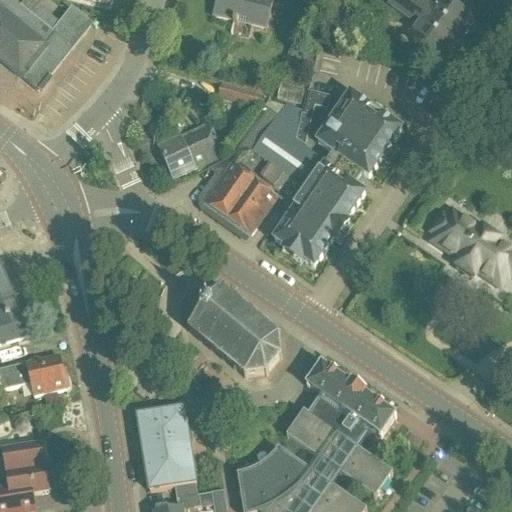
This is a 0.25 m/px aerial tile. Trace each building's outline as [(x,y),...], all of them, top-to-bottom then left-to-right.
[(73,0),(107,9),(109,0),(73,0)] [(219,0),(214,20),(266,33),(274,0),(249,0),(249,4),(233,0),(219,0)] [(411,39),(442,62),(470,22),(438,0),(430,0),(429,3),(425,0),(397,0),(393,6),(421,25),(411,39)] [(0,5),(0,30),(13,16),(0,5)] [(47,5),(39,15),(46,20),(54,11),(47,5)] [(13,16),(0,30),(0,54),(3,57),(28,28),(13,16)] [(64,16),(56,25),(62,30),(70,21),(64,16)] [(92,18),(84,27),(103,42),(110,33),(92,18)] [(28,28),(3,57),(18,69),(42,40),(28,28)] [(42,40),(18,69),(33,81),(57,52),(42,40)] [(33,81),(32,82),(47,95),(56,85),(58,87),(66,78),(63,76),(73,65),(79,70),(86,61),(65,44),(57,52),(33,81)] [(286,68),(310,74),(315,55),(290,49),(286,68)] [(277,102),(301,108),(307,86),(283,80),(279,94),(275,93),(273,98),(278,99),(277,102)] [(218,102),(261,114),(265,100),(222,87),(218,102)] [(199,213),(246,247),(251,240),(278,202),(269,196),(276,196),(279,192),(278,191),(286,179),(301,190),(320,161),(304,150),(314,110),(327,113),(330,100),(308,95),(304,114),(286,109),(278,121),(264,112),(227,161),(231,163),(207,173),(214,179),(197,202),(199,213)] [(318,147),(334,158),(275,245),(315,272),(366,198),(356,192),(364,179),(369,182),(402,134),(351,99),(318,147)] [(148,132),(160,119),(143,104),(131,117),(148,132)] [(159,151),(174,184),(223,162),(208,128),(193,135),(159,151)] [(448,223),(444,220),(433,235),(437,238),(433,246),(461,265),(458,270),(474,281),(478,276),(495,288),(504,275),(511,280),(511,255),(498,246),(500,243),(483,232),(481,235),(453,216),(448,223)] [(0,353),(32,344),(3,277),(0,269),(0,353)] [(190,334),(246,380),(268,378),(281,362),(279,341),(223,294),(206,315),(190,334)] [(31,388),(34,401),(58,396),(68,394),(60,360),(40,364),(39,360),(30,362),(31,367),(0,373),(5,394),(31,388)] [(363,511),(332,490),(341,478),(376,503),(393,478),(358,453),(371,434),(382,442),(397,420),(322,369),(307,390),(322,400),(309,419),(305,416),(287,441),(323,466),(315,477),(279,453),(276,458),(272,462),(268,465),(264,469),(259,472),(254,474),(249,476),(244,478),(238,479),(243,511),(363,511)] [(58,396),(45,399),(46,408),(60,405),(58,396)] [(176,492),(177,503),(198,499),(196,488),(197,488),(190,444),(185,414),(174,415),(171,414),(168,413),(166,412),(163,412),(160,412),(157,413),(154,415),(151,417),(150,418),(149,419),(138,421),(150,496),(176,492)] [(204,441),(215,455),(229,444),(218,430),(204,441)] [(0,465),(5,465),(7,478),(48,471),(44,447),(3,453),(3,455),(0,455),(0,465)] [(0,491),(0,511),(37,511),(35,498),(51,495),(48,471),(7,478),(9,491),(0,491)] [(227,511),(224,495),(212,497),(214,511),(227,511)] [(197,511),(202,511),(200,499),(198,499),(177,503),(178,511),(197,511)]
